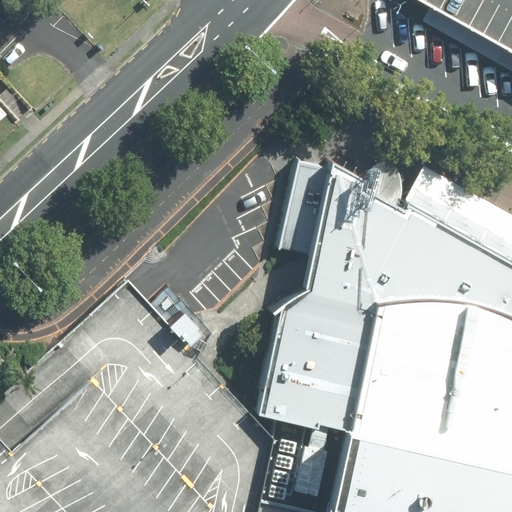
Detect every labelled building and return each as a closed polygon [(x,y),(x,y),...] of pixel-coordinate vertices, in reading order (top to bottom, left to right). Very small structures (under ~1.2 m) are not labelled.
[(511,0),(410,0),(511,57),(511,0)] [(243,511),(487,511),(498,463),(511,401),(511,248),(507,245),(509,241),(511,235),(511,216),(510,215),(503,211),(414,163),(403,182),(393,201),(365,185),(353,179),(317,159),(290,154),(273,245),(297,250),(295,258),(294,267),(290,284),(265,300),(241,411),(264,416),(261,428),(246,498),(243,511)] [(361,165),(353,179),(365,185),(393,201),(394,193),(394,185),(393,177),(390,166),(385,162),(377,159),(369,161),(361,165)] [(241,511),(258,436),(188,358),(173,341),(186,330),(183,326),(179,323),(166,307),(153,319),(140,305),(133,297),(120,283),(116,278),(0,384),(0,511),(241,511)] [(511,511),(511,401),(498,463),(487,511),(511,511)]
